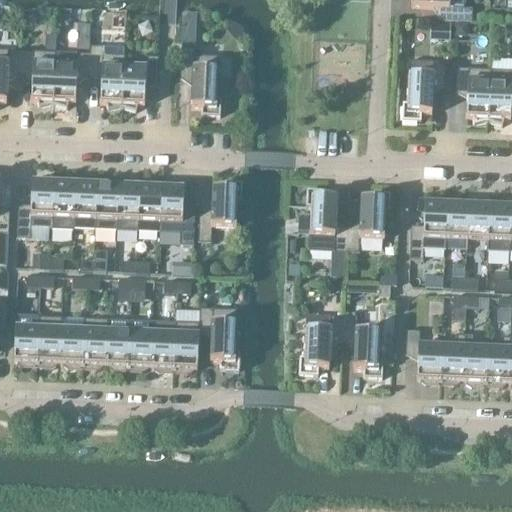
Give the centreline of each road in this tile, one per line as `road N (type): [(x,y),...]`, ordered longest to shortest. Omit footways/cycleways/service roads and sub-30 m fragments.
road 1 (residential): [(0,400),(193,413),(229,400),(296,403)]
road 2 (residential): [(511,430),(344,421),(296,403)]
road 3 (residential): [(161,150),(192,159),(375,168)]
road 4 (residential): [(375,168),(379,0)]
road 5 (residential): [(0,144),(161,150)]
road 6 (residential): [(161,150),(168,0)]
road 7 (residential): [(511,166),(408,161),(375,168)]
